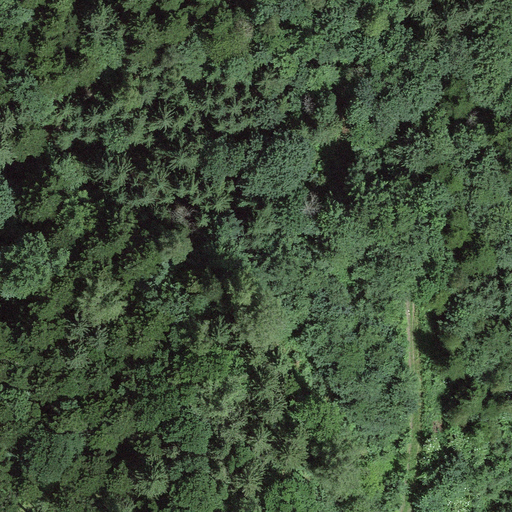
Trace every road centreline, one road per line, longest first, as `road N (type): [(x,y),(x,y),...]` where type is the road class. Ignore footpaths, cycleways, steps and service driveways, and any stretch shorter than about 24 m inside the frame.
road 1 (track): [(395,0),(416,448),(406,511)]
road 2 (track): [(452,0),(511,233)]
